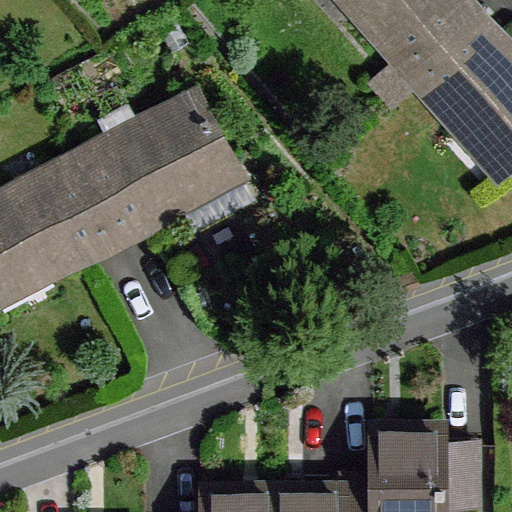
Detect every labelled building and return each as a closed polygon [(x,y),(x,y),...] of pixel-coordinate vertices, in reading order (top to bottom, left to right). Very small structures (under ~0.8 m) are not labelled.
[(368,0),(372,4),(360,13),(411,68),(482,6),(476,0),(368,0)] [(482,6),(411,68),(461,126),(471,117),(510,162),(511,160),(511,40),(505,33),(482,6)] [(200,89),(79,152),(123,236),(151,221),(188,201),(182,189),(237,160),(200,89)] [(88,255),(123,236),(79,152),(0,193),(0,283),(49,258),(56,272),(88,255)] [(445,425),(376,425),(376,473),(377,511),(445,511),(445,502),(445,439),(445,425)] [(445,439),(445,502),(477,502),(477,439),(445,439)] [(344,487),(344,511),(377,511),(376,473),(344,473),(344,487)] [(344,511),(344,487),(276,488),(276,511),(344,511)] [(276,511),(276,488),(206,488),(206,511),(276,511)]
